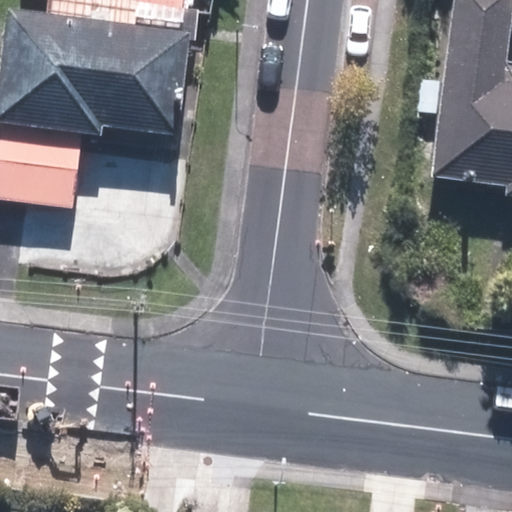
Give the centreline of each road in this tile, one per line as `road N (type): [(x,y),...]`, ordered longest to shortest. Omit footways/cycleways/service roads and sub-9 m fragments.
road 1 (residential): [(253,407),(307,0)]
road 2 (residential): [(253,407),(511,438)]
road 3 (residential): [(0,371),(253,407)]
